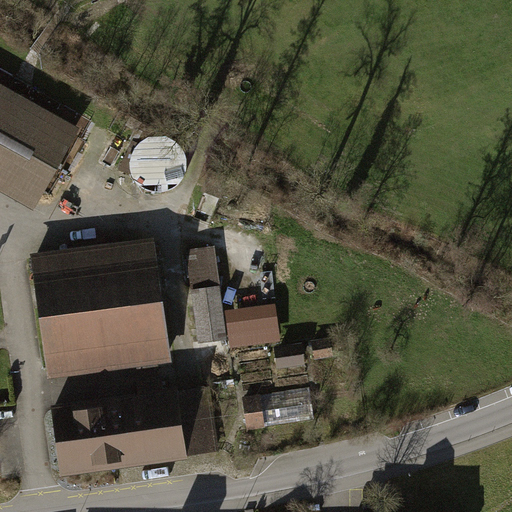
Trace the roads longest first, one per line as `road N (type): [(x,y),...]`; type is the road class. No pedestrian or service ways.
road 1 (unclassified): [(49,511),(257,483),(397,451),(511,407)]
road 2 (unknown): [(42,511),(23,257),(16,212),(0,188)]
